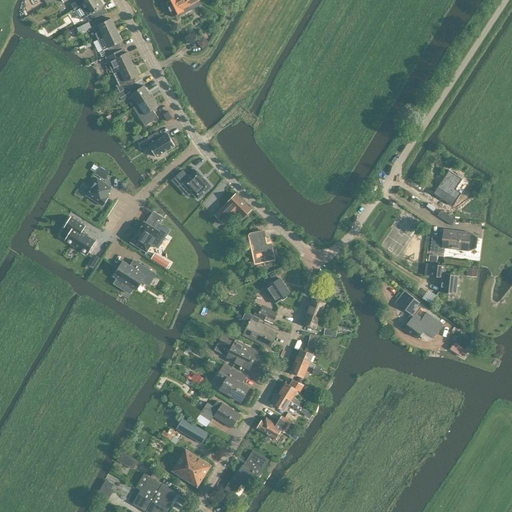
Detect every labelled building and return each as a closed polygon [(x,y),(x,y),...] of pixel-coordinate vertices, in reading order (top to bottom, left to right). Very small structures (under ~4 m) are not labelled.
[(81,0),(72,5),(75,11),(92,0),(81,0)] [(87,16),(87,17),(90,23),(107,14),(103,7),(105,6),(100,0),(92,0),(75,11),(78,15),(80,14),(87,16)] [(175,18),(185,12),(187,15),(203,7),(199,0),(181,0),(182,1),(180,2),(179,0),(171,0),(167,2),(175,18)] [(99,39),(104,36),(105,38),(118,31),(112,19),(107,22),(105,18),(94,23),(97,28),(99,27),(101,31),(96,34),(99,39)] [(88,30),(85,25),(78,28),(80,34),(88,30)] [(118,31),(105,38),(100,40),(107,55),(120,49),(118,44),(123,41),(118,31)] [(203,49),(210,44),(205,37),(198,42),(203,49)] [(92,57),(95,63),(107,58),(105,52),(92,57)] [(121,52),(108,59),(115,74),(121,71),(134,65),(128,54),(123,56),(121,52)] [(132,95),(139,105),(140,107),(152,98),(145,88),(140,92),(136,87),(128,93),(126,89),(136,84),(134,79),(139,76),(134,65),(121,71),(115,74),(120,84),(118,85),(121,92),(119,93),(123,101),(132,95)] [(133,108),(141,120),(146,128),(159,119),(154,112),(158,108),(152,98),(140,107),(139,105),(133,108)] [(170,112),(169,113),(165,115),(170,122),(175,119),(170,112)] [(108,124),(114,120),(111,115),(104,119),(108,124)] [(157,158),(176,146),(169,135),(164,137),(160,132),(141,142),(145,149),(150,146),(157,158)] [(103,178),(105,179),(110,172),(100,166),(100,168),(96,174),(103,178)] [(198,201),(212,186),(195,170),(188,178),(181,171),(170,182),(177,189),(181,184),(198,201)] [(451,171),(442,184),(436,194),(448,203),(463,179),(451,171)] [(105,179),(103,178),(93,195),(109,205),(119,187),(105,179)] [(237,212),(244,219),(253,209),(236,193),(223,206),(214,215),(225,225),(237,212)] [(443,211),(439,217),(454,227),(455,219),(443,211)] [(153,222),(147,218),(137,237),(150,244),(160,226),(167,229),(170,223),(156,216),(153,222)] [(93,232),(76,221),(68,232),(73,236),(70,242),(89,255),(96,243),(89,239),(93,232)] [(477,236),(470,232),(446,229),(445,238),(433,236),(431,253),(445,254),(446,249),(467,251),(476,248),(477,236)] [(256,264),(275,260),(271,243),(265,245),(264,240),(267,239),(265,232),(250,235),(256,264)] [(157,262),(160,257),(155,253),(152,259),(157,262)] [(101,258),(94,254),(88,265),(94,269),(101,258)] [(148,286),(155,274),(134,260),(130,265),(123,260),(113,274),(117,277),(113,282),(128,293),(132,288),(135,290),(141,281),(148,286)] [(167,269),(171,263),(166,260),(162,266),(167,269)] [(457,296),(459,277),(444,275),(445,267),(432,266),(431,278),(444,279),(442,294),(457,296)] [(478,277),(479,269),(467,268),(467,271),(468,271),(468,276),(478,277)] [(340,282),(338,278),(335,276),(331,278),(330,282),(332,286),(335,287),(339,285),(340,282)] [(274,303),(290,293),(282,279),(265,289),(274,303)] [(426,312),(422,318),(416,314),(420,308),(417,306),(419,304),(404,294),(396,305),(413,317),(404,329),(418,339),(423,332),(433,340),(444,324),(426,312)] [(306,325),(324,331),(326,324),(320,322),(326,304),(314,300),(306,325)] [(257,318),(260,320),(267,323),(269,319),(274,322),(277,315),(265,309),(263,313),(259,312),(257,318)] [(242,321),(250,324),(244,335),(271,347),(277,332),(258,324),(260,320),(257,318),(246,313),(242,321)] [(336,330),(338,324),(327,322),(326,328),(336,330)] [(252,369),(260,352),(239,343),(240,341),(226,334),(220,346),(233,352),(231,357),(244,363),(243,365),(252,369)] [(310,340),(308,346),(313,348),(317,349),(320,336),(311,334),(310,340)] [(454,343),(465,350),(470,341),(459,334),(454,343)] [(464,359),(470,350),(466,348),(465,350),(454,343),(449,350),(464,359)] [(314,355),(317,349),(313,348),(308,346),(306,351),(314,355)] [(304,350),(299,362),(313,367),(312,368),(315,369),(315,368),(321,370),(323,367),(314,364),(317,356),(314,355),(306,351),(304,350)] [(191,362),(199,366),(202,360),(194,357),(191,362)] [(214,367),(217,363),(210,359),(207,363),(214,367)] [(308,378),(312,368),(313,367),(299,362),(294,373),(308,378)] [(223,389),(243,401),(252,387),(244,382),(247,376),(226,364),(218,377),(227,382),(223,389)] [(192,380),(203,387),(206,381),(195,375),(192,380)] [(287,382),(281,393),(303,406),(304,404),(294,397),(298,391),(302,393),(307,386),(298,382),(295,380),(292,385),(287,382)] [(286,411),(290,405),(300,411),(302,407),(303,406),(281,393),(274,404),(286,411)] [(212,422),(216,417),(233,428),(242,414),(219,399),(214,405),(216,407),(216,408),(210,404),(202,415),(212,422)] [(289,429),(292,423),(283,417),(278,425),(267,418),(265,421),(262,420),(257,428),(275,439),(281,430),(286,433),(289,429)] [(203,444),(209,433),(183,418),(177,429),(203,444)] [(179,447),(185,437),(176,431),(170,441),(179,447)] [(198,487),(211,465),(186,449),(172,471),(198,487)] [(118,460),(135,470),(140,461),(123,451),(118,460)] [(259,477),(270,460),(256,452),(247,467),(243,464),(235,479),(233,478),(227,489),(235,494),(241,483),(247,487),(255,475),(259,477)] [(142,492),(169,508),(177,494),(150,478),(142,492)] [(105,484),(100,493),(97,496),(108,502),(110,499),(116,490),(105,484)] [(146,511),(166,511),(169,508),(142,492),(134,505),(146,511)]
